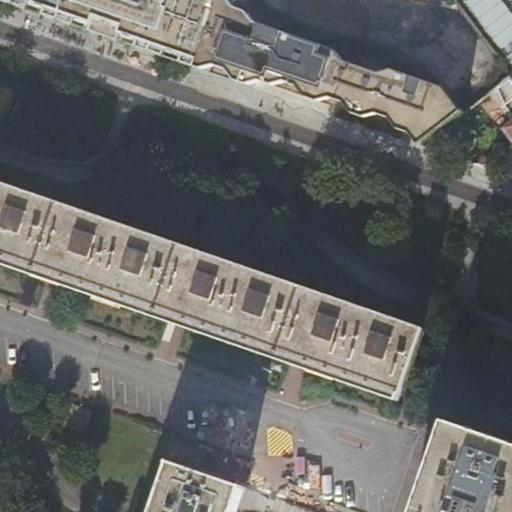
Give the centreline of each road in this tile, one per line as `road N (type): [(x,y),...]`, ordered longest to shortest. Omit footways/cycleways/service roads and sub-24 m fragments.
road 1 (residential): [(511,206),(0,27)]
road 2 (residential): [(0,316),(381,449)]
road 3 (residential): [(273,0),(284,13),(450,69)]
